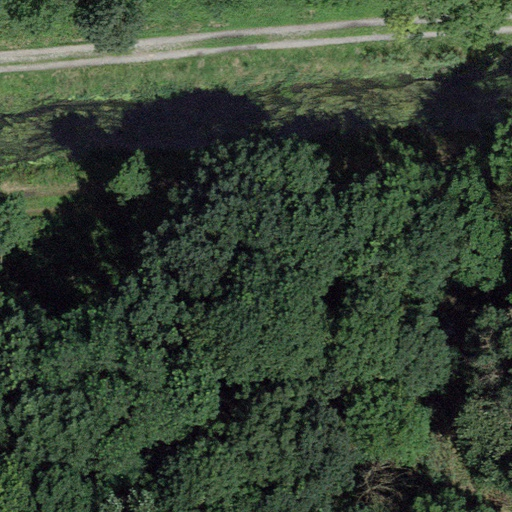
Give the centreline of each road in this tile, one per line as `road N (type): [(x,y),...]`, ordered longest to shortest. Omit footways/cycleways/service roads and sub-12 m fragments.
road 1 (track): [(511,20),(0,61)]
road 2 (track): [(511,177),(0,217)]
